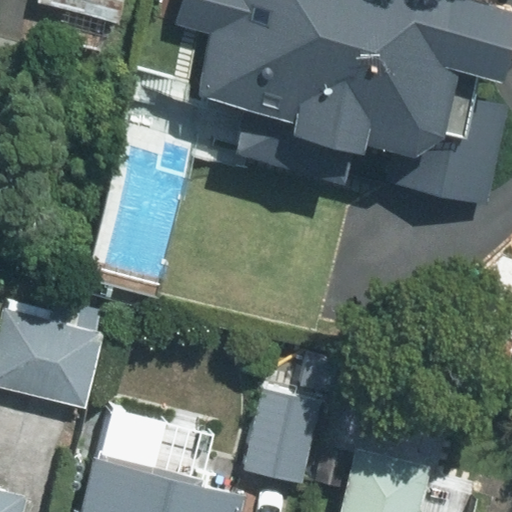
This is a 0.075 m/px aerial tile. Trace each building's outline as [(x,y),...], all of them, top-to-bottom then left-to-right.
[(511,0),(214,0),(199,80),(393,118),(381,177),(495,199),(511,113),(511,97),(456,86),(466,36),(504,44),(511,0)] [(0,298),(0,380),(93,397),(107,318),(0,298)] [(321,395),(257,385),(245,462),(309,472),(321,395)] [(487,511),(494,484),(433,470),(438,449),(361,432),(342,511),(487,511)] [(239,511),(248,476),(100,442),(84,511),(239,511)] [(0,511),(13,511),(21,476),(0,471),(0,511)]
